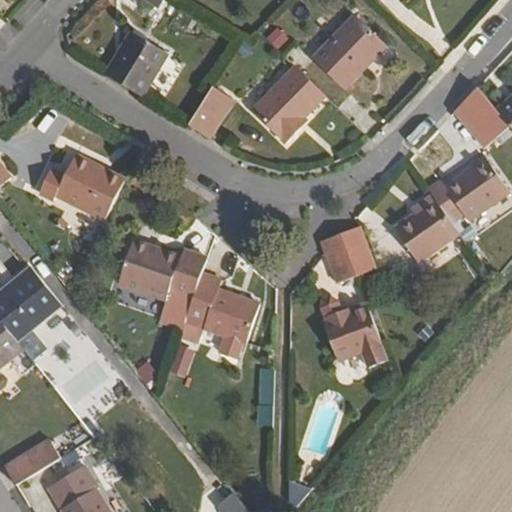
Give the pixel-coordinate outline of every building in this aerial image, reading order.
[(357,20),(315,62),(343,90),(385,45),(357,20)] [(130,35),(105,76),(143,100),(168,58),(130,35)] [(323,96),(294,67),(250,112),(283,144),(298,129),(294,125),(301,118),(323,96)] [(228,97),(212,87),(187,126),(203,136),(228,97)] [(511,96),(494,112),(511,132),(511,96)] [(294,125),(298,129),(305,122),(301,118),(294,125)] [(56,199),(104,223),(124,182),(77,157),(66,177),(53,170),(40,194),(54,202),(56,199)] [(439,180),(425,189),(429,195),(433,200),(448,222),(461,213),(466,220),(507,192),(484,158),(442,185),(439,180)] [(0,170),(0,187),(8,180),(0,170)] [(433,200),(429,195),(409,208),(413,214),(433,200)] [(417,264),(457,236),(448,222),(433,200),(413,214),(391,229),(417,264)] [(374,270),(357,228),(339,235),(355,277),(374,270)] [(355,277),(339,235),(321,242),(325,253),(336,284),(355,277)] [(200,274),(206,258),(181,251),(179,257),(132,241),(118,285),(165,301),(168,293),(191,301),(200,274)] [(30,270),(0,293),(0,324),(14,343),(60,307),(30,270)] [(191,301),(184,323),(246,345),(259,306),(218,291),(220,281),(200,274),(191,301)] [(318,309),(322,317),(344,308),(341,299),(333,294),(319,299),(318,309)] [(369,371),(388,364),(365,305),(346,313),(344,308),(322,317),(324,322),(321,323),(337,364),(364,354),(369,371)] [(14,343),(0,324),(0,368),(21,351),(14,343)] [(142,384),(157,375),(149,361),(134,370),(142,384)] [(274,404),(276,369),(260,369),(258,404),(274,404)] [(1,458),(13,478),(55,453),(44,433),(1,458)] [(68,445),(55,453),(60,461),(73,453),(68,445)] [(43,482),(61,511),(106,511),(88,483),(90,481),(78,461),(43,482)]
